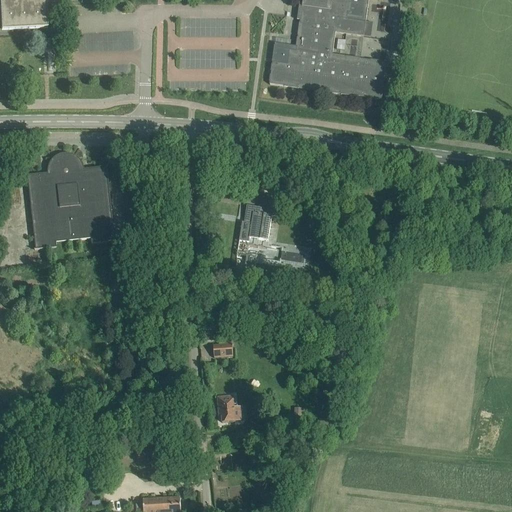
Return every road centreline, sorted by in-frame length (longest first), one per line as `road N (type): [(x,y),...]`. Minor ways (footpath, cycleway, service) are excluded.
road 1 (unclassified): [(208,511),(186,221),(191,126)]
road 2 (tertiary): [(511,166),(191,126)]
road 3 (unclassified): [(146,124),(151,15),(244,11),(252,0)]
road 4 (tertiary): [(0,124),(146,124)]
